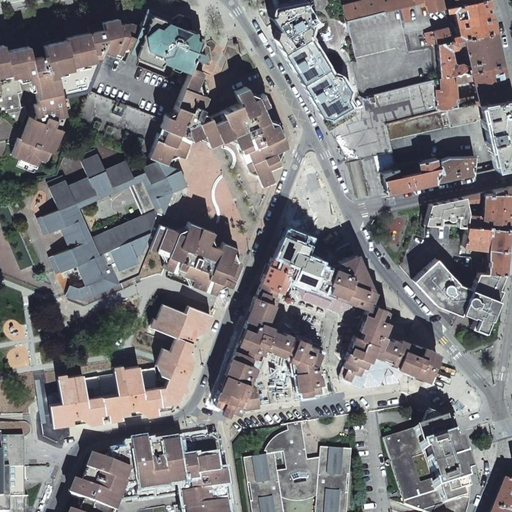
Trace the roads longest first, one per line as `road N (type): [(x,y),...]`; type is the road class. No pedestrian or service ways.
road 1 (unknown): [(487,182),(466,136),(372,145),(354,79),(414,55),(412,42),(395,29),(351,37)]
road 2 (residential): [(184,428),(404,391),(467,421),(499,411)]
road 3 (residential): [(309,131),(184,428)]
road 4 (residential): [(349,213),(382,269),(496,402)]
road 5 (residential): [(184,428),(92,444),(70,458),(48,511)]
road 6 (residential): [(349,213),(511,177)]
road 7 (residential): [(229,1),(309,131)]
